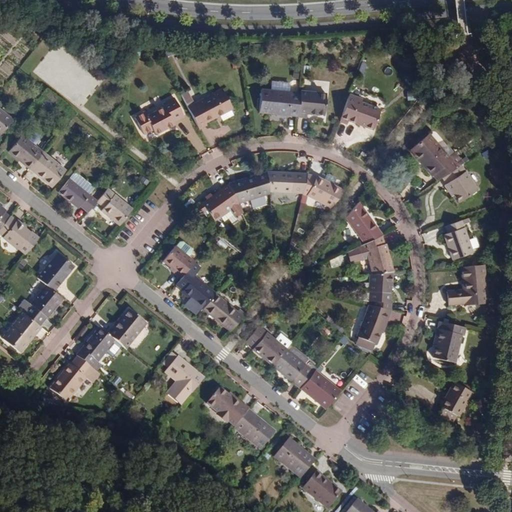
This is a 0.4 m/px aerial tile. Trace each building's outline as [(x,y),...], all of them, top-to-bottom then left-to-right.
[(270,91),(263,91),(260,113),(298,118),(301,95),(289,94),(290,85),(275,84),(275,83),(271,82),(270,83),(269,87),(271,87),(270,91)] [(223,91),(194,106),(188,109),(199,129),(208,125),(206,122),(219,115),(220,117),(233,110),(223,91)] [(301,92),(301,95),(298,118),(306,118),(306,115),(324,117),(326,95),(301,92)] [(185,101),(191,98),(188,93),(182,96),(185,101)] [(363,100),(349,95),(340,123),(348,125),(349,121),(374,130),(381,111),(362,104),(363,100)] [(160,128),(161,131),(174,124),(172,120),(183,114),(172,97),(160,104),(162,107),(145,117),(143,114),(134,119),(144,137),(153,131),(160,128)] [(188,109),(194,106),(191,98),(185,101),(188,109)] [(0,136),(0,137),(14,121),(0,109),(0,136)] [(442,179),(457,169),(463,165),(455,152),(448,157),(433,135),(415,148),(427,166),(425,168),(430,177),(432,175),(437,182),(442,179)] [(9,153),(30,170),(44,154),(23,136),(9,153)] [(44,154),(30,170),(48,185),(51,181),(56,185),(67,172),(44,154)] [(460,175),(457,169),(442,179),(446,184),(443,186),(448,193),(451,192),(458,203),(476,191),(463,172),(460,175)] [(230,188),(238,204),(270,193),(270,192),(267,173),(228,186),(230,188)] [(303,194),(308,175),(267,173),(270,192),(303,194)] [(319,177),(330,183),(332,181),(331,177),(325,173),(321,173),(319,177)] [(308,175),(303,194),(308,194),(331,208),(344,192),(330,183),(319,177),(316,175),(308,175)] [(88,213),(96,203),(69,181),(58,193),(72,204),(74,202),(81,207),(88,213)] [(242,213),(238,204),(230,188),(222,192),(220,190),(199,200),(209,219),(221,214),(231,208),(234,214),(236,217),(242,213)] [(107,190),(96,203),(104,209),(101,212),(120,227),(133,210),(107,190)] [(374,240),(379,237),(381,236),(371,221),(369,222),(358,209),(361,207),(358,204),(346,218),(364,244),(374,240)] [(0,205),(0,229),(10,218),(5,214),(7,212),(0,205)] [(224,219),(234,214),(231,208),(221,214),(224,219)] [(11,217),(10,218),(0,229),(0,234),(5,238),(4,241),(17,252),(18,250),(26,256),(41,238),(33,232),(32,234),(26,230),(27,227),(19,221),(18,223),(11,217)] [(473,253),(461,221),(445,227),(447,234),(443,235),(452,260),(473,253)] [(382,246),(379,237),(374,240),(364,244),(358,247),(347,252),(351,263),(368,255),(374,274),(391,272),(384,245),(382,246)] [(178,244),(174,248),(188,259),(191,254),(191,251),(181,243),(178,244)] [(181,280),(187,272),(194,264),(188,259),(174,248),(161,263),(181,280)] [(47,287),(54,292),(74,268),(57,254),(37,279),(47,287)] [(486,286),(483,265),(461,267),(463,291),(447,293),(448,306),(464,304),(465,306),(485,304),(484,287),(486,286)] [(202,311),(214,295),(215,294),(187,272),(181,280),(176,286),(183,292),(194,300),(192,303),(202,311)] [(393,287),(391,272),(374,274),(369,274),(371,294),(368,301),(372,302),(372,306),(391,310),(393,302),(390,302),(392,296),(388,294),(390,287),(393,287)] [(65,301),(54,292),(47,287),(25,314),(24,314),(39,326),(46,316),(50,319),(65,301)] [(181,294),(192,303),(194,300),(183,292),(181,294)] [(237,314),(214,295),(202,311),(224,329),(226,327),(232,331),(244,316),(238,312),(237,314)] [(386,327),(391,310),(372,306),(366,304),(362,322),(356,339),(376,345),(382,326),(386,327)] [(108,335),(117,342),(126,349),(147,324),(130,311),(115,330),(112,328),(108,335)] [(39,326),(24,314),(1,342),(20,357),(43,329),(39,326)] [(433,346),(437,347),(441,331),(443,332),(445,323),(438,322),(433,346)] [(441,331),(437,347),(434,359),(455,364),(461,337),(465,337),(467,329),(445,323),(443,332),(441,331)] [(251,351),(272,367),(286,350),(257,327),(245,342),(253,348),(251,351)] [(99,364),(117,342),(108,335),(100,328),(77,357),(78,358),(91,368),(96,362),(99,364)] [(272,367),(300,390),(313,373),(286,350),(272,367)] [(170,367),(179,356),(174,352),(165,363),(170,367)] [(167,371),(179,380),(182,383),(174,393),(186,402),(206,377),(179,355),(179,356),(170,367),(167,371)] [(92,369),(91,368),(78,358),(71,367),(69,366),(49,392),(67,406),(87,381),(84,379),(92,369)] [(315,372),(313,373),(300,390),(325,411),(340,392),(315,372)] [(171,390),(174,393),(182,383),(179,380),(171,390)] [(471,392),(453,382),(439,407),(442,409),(454,416),(457,417),(471,392)] [(186,402),(174,393),(171,390),(169,394),(183,405),(186,402)] [(207,404),(235,426),(246,413),(227,398),(218,390),(207,404)] [(248,411),(250,409),(230,393),(227,398),(246,413),(248,411)] [(450,423),(454,416),(442,409),(437,416),(450,423)] [(248,411),(246,413),(235,426),(233,429),(261,450),(275,432),(248,411)] [(383,434),(375,428),(368,438),(376,444),(383,434)] [(301,480),(315,462),(288,441),(274,458),(301,480)] [(342,493),(316,473),(303,490),(329,510),(342,493)] [(369,511),(356,502),(348,511),(369,511)]
